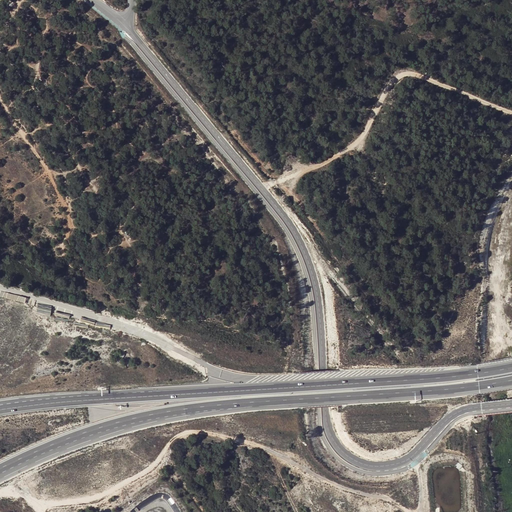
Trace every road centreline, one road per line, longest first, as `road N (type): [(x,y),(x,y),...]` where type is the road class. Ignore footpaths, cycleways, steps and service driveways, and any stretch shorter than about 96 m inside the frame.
road 1 (tertiary): [(511,403),(460,410),(400,462),(376,466),(344,453),(328,425),(317,294),(298,238),(122,23)]
road 2 (trunk): [(0,469),(151,414),(511,380)]
road 3 (trunk): [(511,367),(101,397)]
road 4 (track): [(409,511),(257,445),(189,431),(170,440),(144,472),(41,511)]
road 5 (track): [(261,187),(322,165),(361,138),(402,74),(511,113)]
